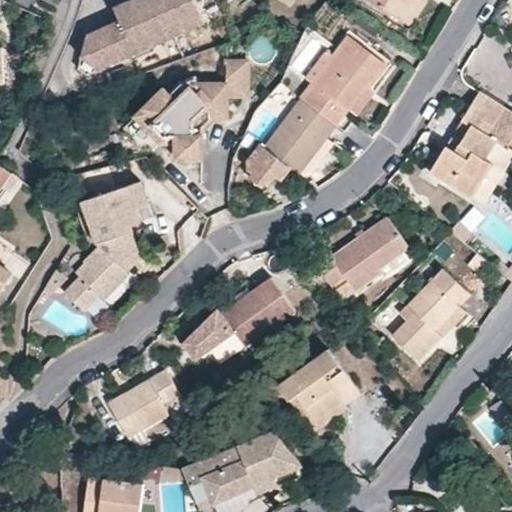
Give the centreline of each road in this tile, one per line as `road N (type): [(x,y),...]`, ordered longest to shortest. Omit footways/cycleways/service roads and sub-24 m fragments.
road 1 (residential): [(0,433),(63,368),(117,341),(209,253),(293,223),(350,189),(400,132),(479,0)]
road 2 (residential): [(387,481),(511,325)]
